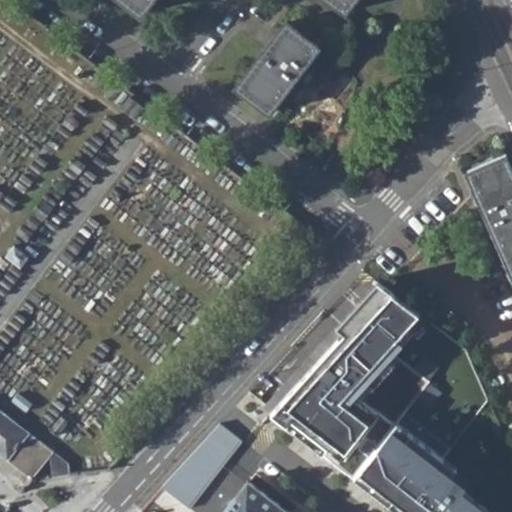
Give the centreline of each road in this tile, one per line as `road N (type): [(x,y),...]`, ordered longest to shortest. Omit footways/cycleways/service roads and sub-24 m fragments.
road 1 (residential): [(359,235),(103,511)]
road 2 (residential): [(168,82),(359,235)]
road 3 (residential): [(500,82),(359,235)]
road 4 (residential): [(62,0),(168,82)]
